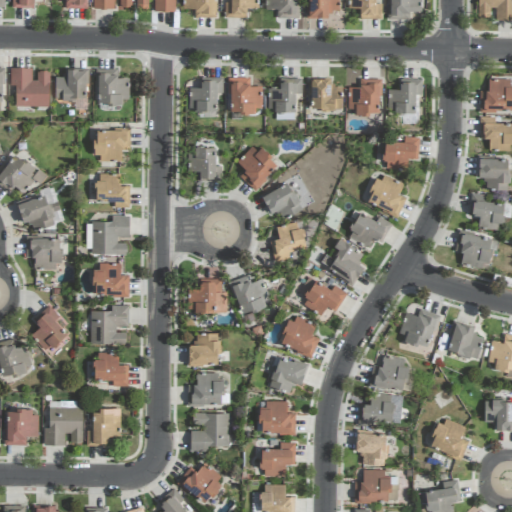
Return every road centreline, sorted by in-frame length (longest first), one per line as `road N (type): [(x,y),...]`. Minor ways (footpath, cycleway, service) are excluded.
road 1 (residential): [(327,511),(329,420),(343,367),(430,225),(448,176),(448,0)]
road 2 (residential): [(511,51),(0,38)]
road 3 (residential): [(162,43),(161,437),(154,466)]
road 4 (residential): [(154,466),(122,479),(0,477)]
